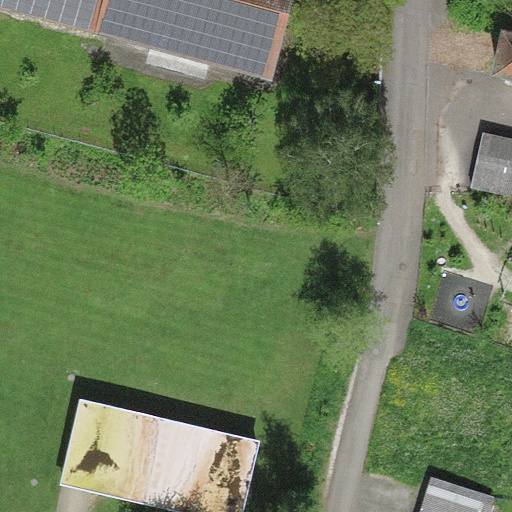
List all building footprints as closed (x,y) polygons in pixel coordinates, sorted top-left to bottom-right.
[(261,77),(281,0),(0,0),(0,6),(152,48),(147,66),(197,79),(202,61),(261,77)] [(493,79),(511,83),(511,46),(501,44),(493,79)] [(511,201),(511,144),(479,138),(467,191),(511,201)] [(77,407),(70,437),(99,444),(88,493),(171,511),(237,511),(253,448),(77,407)] [(485,511),(486,510),(426,490),(418,511),(485,511)]
